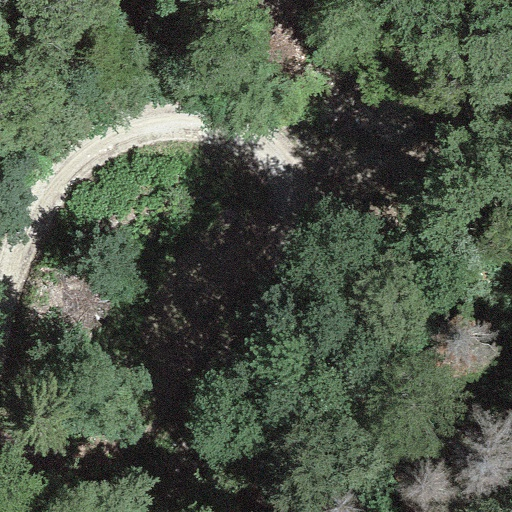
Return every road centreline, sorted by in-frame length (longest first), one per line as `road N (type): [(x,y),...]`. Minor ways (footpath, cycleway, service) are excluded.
road 1 (track): [(169,511),(224,377),(293,242),(308,176),(288,150),(204,117),(149,119),(98,140),(64,172),(39,213),(0,344)]
road 2 (track): [(511,137),(308,176)]
